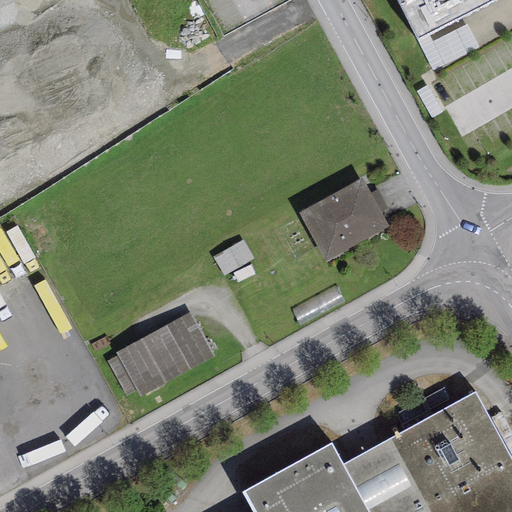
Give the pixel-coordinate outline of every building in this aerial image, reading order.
[(397,0),(416,36),(488,0),(397,0)] [(362,178),(298,213),(325,262),(388,227),(380,212),(387,208),(377,190),(370,194),(362,178)] [(253,259),(242,240),(212,256),(223,276),(253,259)] [(191,313),(117,354),(119,357),(108,363),(127,396),(137,390),(141,397),(215,356),(191,313)] [(251,511),(511,511),(511,459),(475,392),(344,465),(331,442),(241,492),(251,511)]
